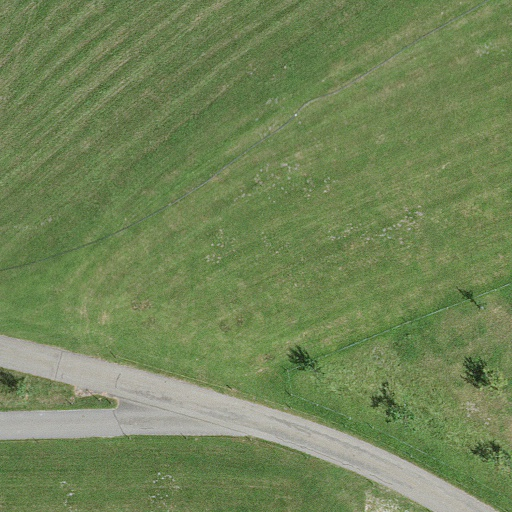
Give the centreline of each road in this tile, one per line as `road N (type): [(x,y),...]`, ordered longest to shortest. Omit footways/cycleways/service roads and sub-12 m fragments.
road 1 (track): [(237,412),(381,464),(467,511)]
road 2 (track): [(0,354),(237,412)]
road 3 (track): [(0,420),(237,412)]
